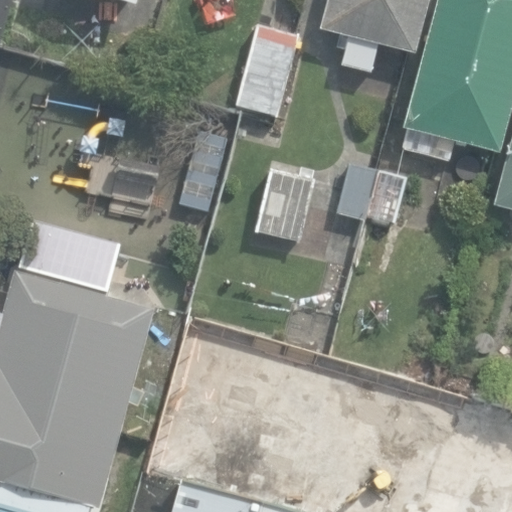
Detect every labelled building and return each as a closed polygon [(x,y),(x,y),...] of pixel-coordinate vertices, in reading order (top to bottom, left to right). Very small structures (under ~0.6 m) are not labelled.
[(0,0),(0,39),(7,42),(19,0),(0,0)] [(333,0),(326,28),(355,36),(348,66),(377,73),(386,41),(422,51),(435,0),(333,0)] [(460,139),(507,152),(511,132),(511,0),(443,0),(410,126),(413,127),(408,147),(455,160),(460,139)] [(285,116),(306,33),(262,22),(241,104),(285,116)] [(511,159),(501,202),(511,205),(511,159)] [(369,218),(382,168),(353,160),(341,211),(369,218)] [(306,241),(322,176),(277,165),(261,229),(306,241)] [(382,168),(369,218),(399,226),(413,176),(382,168)] [(78,212),(62,272),(136,291),(152,231),(78,212)] [(0,481),(88,507),(147,299),(11,261),(0,299),(0,481)] [(510,511),(511,505),(511,404),(196,317),(143,468),(184,482),(294,511),(510,511)] [(294,511),(184,482),(175,511),(294,511)]
